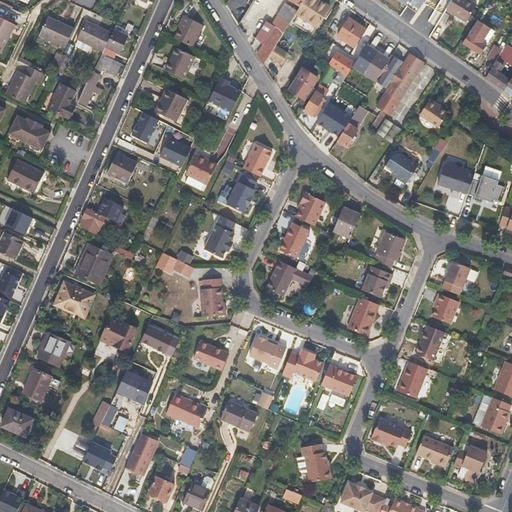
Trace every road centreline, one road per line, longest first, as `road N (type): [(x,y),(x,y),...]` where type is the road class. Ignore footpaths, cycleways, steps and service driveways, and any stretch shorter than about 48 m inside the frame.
road 1 (residential): [(303,144),(241,269),(243,289),(259,310),(383,361)]
road 2 (residential): [(383,361),(353,437),(356,458),(485,511)]
road 3 (residential): [(0,380),(96,159)]
road 4 (secondary): [(511,110),(360,0)]
road 5 (residential): [(96,159),(166,0)]
road 6 (unclassified): [(303,144),(213,0)]
road 7 (unclassified): [(436,236),(355,188),(303,144)]
road 8 (residential): [(436,236),(383,361)]
road 9 (residential): [(117,511),(0,452)]
